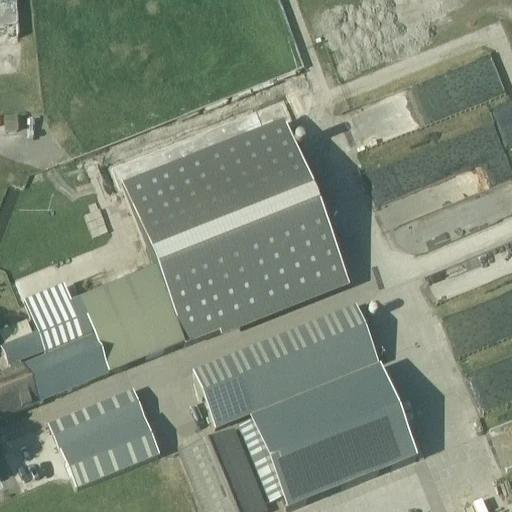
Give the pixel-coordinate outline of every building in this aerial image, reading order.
[(18,0),(0,0),(0,40),(19,40),(18,0)] [(511,151),(511,102),(495,110),(511,151)] [(118,183),(153,274),(70,306),(63,289),(21,304),(33,332),(0,343),(0,355),(6,369),(42,357),(43,361),(0,378),(0,420),(105,378),(183,349),(345,285),(315,210),(280,119),(118,183)] [(217,433),(328,388),(376,369),(352,311),(194,375),(217,433)] [(454,315),(445,319),(460,353),(470,349),(454,315)] [(380,373),(239,430),(270,506),(280,501),(284,511),(290,511),(416,462),(380,373)] [(74,493),(157,460),(144,427),(140,420),(130,395),(48,428),(58,453),(74,493)] [(200,511),(266,511),(233,432),(177,455),(200,511)]
